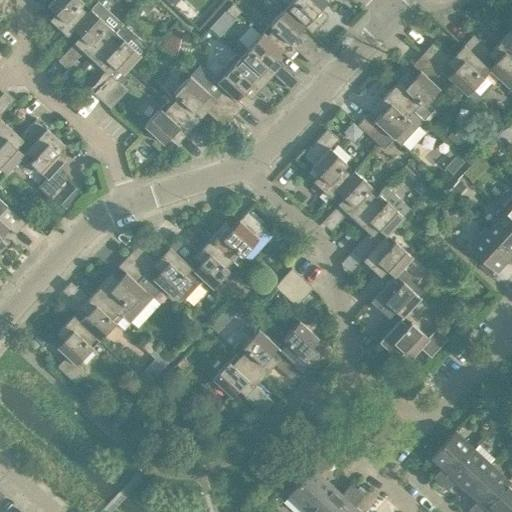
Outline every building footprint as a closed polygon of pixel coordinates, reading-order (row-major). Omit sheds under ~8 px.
[(67,36),(73,29),(72,28),(87,12),(80,6),(83,2),(80,0),(51,0),(47,5),(55,12),(49,19),(67,36)] [(295,3),(289,10),(289,11),(304,25),(304,26),(311,32),(327,14),(320,8),(328,0),(327,0),(291,0),(292,0),(295,3)] [(91,58),(121,26),(95,2),(87,12),(72,28),(73,29),(80,35),(73,42),(91,58)] [(232,3),(225,11),(234,19),(241,11),(232,3)] [(273,28),(266,35),(266,36),(282,50),(281,51),(288,57),(304,39),(298,33),(304,26),(304,25),(289,11),(289,10),(285,7),(269,25),(273,28)] [(117,80),(129,67),(146,49),(121,26),(91,58),(105,71),(88,89),(99,99),(116,80),(117,80)] [(511,27),(503,37),(511,45),(511,27)] [(162,43),(176,56),(183,29),(176,28),(162,43)] [(250,53),(243,60),(266,81),(282,64),(275,57),(281,51),(282,50),(266,36),(266,35),(263,32),(246,50),(250,53)] [(511,87),(511,45),(503,37),(491,51),(473,34),(463,45),(485,66),(485,67),(493,74),(510,90),(511,87)] [(493,74),(485,67),(485,66),(463,45),(450,59),(432,43),(422,54),(441,71),(440,71),(471,99),(493,74)] [(432,81),(440,71),(441,71),(422,54),(412,65),(419,71),(412,78),(406,71),(390,89),(423,120),(433,109),(426,102),(439,88),(432,81)] [(250,98),(266,81),(243,60),(236,67),(233,64),(217,81),(199,64),(189,75),(215,99),(214,99),(233,116),(243,105),(237,99),(243,92),(250,98)] [(176,96),(170,104),(193,125),(205,111),(223,127),(233,116),(214,99),(215,99),(189,75),(173,93),(176,96)] [(116,80),(99,99),(110,109),(127,90),(117,80),(116,80)] [(423,120),(390,89),(373,106),(380,112),(374,119),(367,113),(357,125),(383,149),(393,139),(400,145),(423,120)] [(193,125),(170,104),(163,111),(159,108),(143,126),(162,144),(170,136),(176,142),(193,125)] [(25,151),(46,128),(35,118),(19,136),(5,124),(0,129),(0,167),(6,173),(26,151),(25,151)] [(46,128),(25,151),(26,151),(33,158),(29,161),(46,177),(37,186),(49,197),(66,178),(56,169),(65,158),(57,151),(64,144),(46,128)] [(312,165),(311,166),(310,167),(318,174),(312,181),(330,197),(336,190),(350,174),(349,174),(343,167),(346,164),(329,148),(338,139),(327,128),(304,153),(304,158),(312,165)] [(471,165),(464,172),(474,182),(481,174),(471,165)] [(375,197),(368,190),(371,186),(353,170),(349,174),(350,174),(336,190),(343,196),(337,203),(354,219),(375,197)] [(458,180),(448,191),(457,199),(466,188),(458,180)] [(383,238),(403,216),(410,209),(385,185),(375,197),(354,219),(368,232),(351,250),(362,260),(383,237),(383,238)] [(75,188),(68,196),(76,203),(83,195),(75,188)] [(15,234),(25,223),(0,199),(0,250),(8,241),(2,235),(8,228),(15,234)] [(225,221),(209,239),(231,260),(238,252),(242,256),(266,229),(247,211),(232,227),(225,221)] [(511,217),(505,211),(489,229),(511,250),(511,217)] [(511,250),(489,229),(472,247),(485,259),(495,268),(499,271),(509,260),(511,262),(511,250)] [(225,267),(231,260),(209,239),(196,253),(178,236),(168,246),(191,268),(190,268),(201,279),(212,288),(228,270),(225,267)] [(383,237),(362,260),(376,273),(360,291),(371,301),(402,267),(412,257),(394,240),(390,244),(383,238),(383,237)] [(201,279),(190,268),(191,268),(168,246),(155,261),(137,244),(127,255),(146,272),(146,273),(179,304),(201,279)] [(153,297),(137,282),(146,273),(146,272),(127,255),(117,266),(124,273),(118,279),(111,273),(95,290),(118,311),(129,322),(153,297)] [(485,259),(479,265),(489,274),(495,268),(485,259)] [(402,267),(371,301),(384,313),(368,331),(379,341),(399,319),(400,319),(424,293),(410,281),(413,278),(402,267)] [(274,286),(295,306),(313,287),(291,268),(274,286)] [(86,314),(79,321),(95,336),(94,336),(98,340),(115,322),(111,318),(118,311),(95,290),(79,308),(86,314)] [(88,343),(94,336),(95,336),(79,321),(73,314),(56,332),(63,339),(56,346),(66,356),(57,366),(75,383),(86,372),(76,363),(92,346),(88,343)] [(311,346),(318,338),(299,320),(286,334),(268,317),(258,328),(280,348),(279,349),(302,369),(318,352),(311,346)] [(399,319),(379,341),(396,357),(403,351),(410,358),(420,347),(430,357),(447,338),(436,328),(427,337),(410,322),(407,325),(400,319),(399,319)] [(245,349),(238,356),(261,378),(274,364),(292,380),(302,369),(279,349),(280,348),(258,328),(241,346),(245,349)] [(141,346),(150,354),(157,347),(148,339),(141,346)] [(261,378),(238,356),(232,364),(228,360),(211,378),(231,396),(238,389),(245,395),(245,394),(264,411),(273,401),(254,385),(261,378)] [(191,365),(182,357),(176,364),(184,372),(191,365)] [(433,477),(440,483),(473,447),(454,431),(430,457),(442,467),(433,477)] [(296,447),(300,442),(295,438),(291,443),(296,447)] [(473,447),(440,483),(447,489),(455,480),(466,490),(490,464),(473,447)] [(288,493),(306,510),(330,483),(319,474),(328,464),(321,457),(288,493)] [(490,464),(466,490),(477,500),(468,509),(471,511),(478,511),(508,480),(490,464)] [(511,483),(508,480),(478,511),(509,511),(511,510),(511,483)] [(330,483),(306,510),(308,511),(336,511),(356,490),(350,484),(341,493),(330,483)] [(361,511),(355,506),(363,497),(356,490),(336,511),(361,511)]
